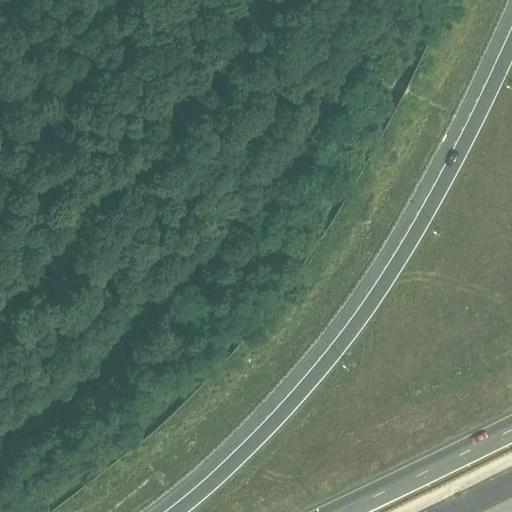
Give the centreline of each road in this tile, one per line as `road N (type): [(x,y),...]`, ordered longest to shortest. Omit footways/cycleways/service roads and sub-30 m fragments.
road 1 (motorway): [(511,56),(454,177),(363,323),(268,432),(178,511)]
road 2 (motorway): [(511,434),(356,511)]
